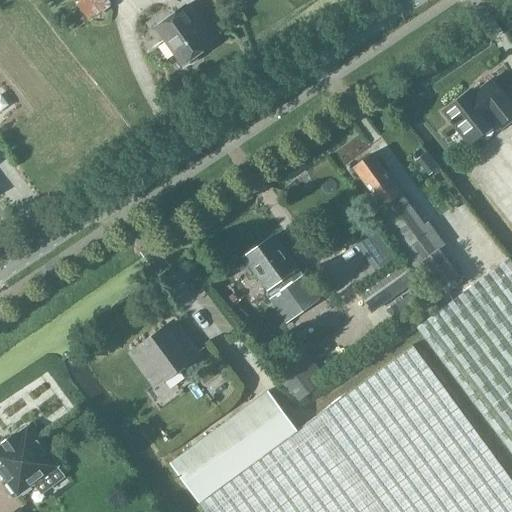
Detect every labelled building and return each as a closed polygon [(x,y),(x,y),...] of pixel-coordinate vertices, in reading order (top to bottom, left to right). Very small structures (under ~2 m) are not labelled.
[(199,60),(199,55),(211,46),(194,22),(197,20),(187,6),(156,28),(184,66),(188,63),(191,65),(199,60)] [(499,126),(511,116),(511,105),(492,80),(474,93),(472,90),(443,113),(450,121),(449,122),(451,126),(453,125),(463,138),(491,116),(499,126)] [(0,86),(0,100),(1,103),(13,96),(5,83),(0,86)] [(495,146),(487,160),(501,168),(509,154),(495,146)] [(402,243),(399,245),(416,268),(424,262),(447,294),(464,282),(440,249),(446,245),(429,223),(425,226),(373,154),(354,168),(372,192),(367,196),(402,243)] [(363,226),(380,255),(396,246),(379,216),(363,226)] [(287,323),(320,299),(274,236),(244,258),(270,293),(268,295),(287,323)] [(511,260),(510,258),(417,328),(511,453),(511,260)] [(403,259),(357,292),(372,313),(418,279),(403,259)] [(163,381),(199,354),(176,323),(140,350),(163,381)] [(511,511),(511,479),(413,346),(298,431),(269,391),(171,464),(200,503),(207,511),(511,511)] [(275,371),(299,403),(330,379),(306,348),(275,371)] [(57,467),(58,467),(29,427),(29,425),(13,437),(12,436),(4,442),(2,443),(3,444),(0,446),(0,472),(18,496),(42,478),(45,481),(60,471),(57,467)]
